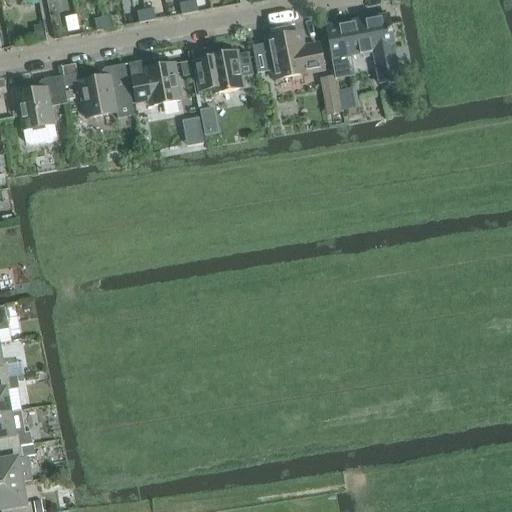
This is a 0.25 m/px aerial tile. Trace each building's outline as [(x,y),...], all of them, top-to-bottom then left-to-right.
[(187,3),(189,15),(198,13),(196,2),(187,3)] [(189,15),(187,3),(179,5),(181,16),(189,15)] [(145,11),(147,23),(155,21),(153,10),(145,11)] [(147,23),(145,11),(137,13),(139,24),(147,23)] [(336,79),(338,91),(350,89),(347,76),(354,75),(351,56),(374,51),(380,83),(399,80),(393,50),(395,49),(388,15),(326,27),(336,79)] [(103,19),(105,31),(113,29),(111,18),(103,19)] [(105,31),(103,19),(94,21),(97,32),(105,31)] [(304,48),(301,34),(266,41),(267,45),(251,47),(257,77),(272,74),(274,83),(323,74),(318,45),(304,48)] [(192,53),(199,92),(212,89),(213,95),(243,89),(241,78),(251,76),(247,54),(237,56),(237,53),(207,58),(206,50),(192,53)] [(129,65),(136,103),(148,101),(150,107),(181,101),(174,65),(145,70),(143,62),(129,65)] [(134,115),(132,104),(125,66),(107,69),(108,77),(79,83),(86,119),(116,113),(117,119),(134,115)] [(62,76),(62,77),(64,85),(76,83),(75,74),(62,76)] [(16,95),(23,131),(26,144),(30,147),(52,143),(56,138),(53,125),(54,125),(50,108),(67,104),(64,85),(62,77),(44,81),(46,89),(16,95)] [(336,79),(326,81),(328,95),(339,93),(338,91),(336,79)] [(202,108),(207,134),(221,131),(216,106),(202,108)] [(0,331),(9,330),(5,307),(0,308),(0,331)] [(0,379),(9,378),(7,365),(2,366),(0,355),(0,379)] [(0,415),(10,414),(6,392),(11,391),(9,378),(0,379),(0,415)] [(0,451),(21,448),(19,435),(14,436),(10,414),(0,415),(0,451)] [(0,486),(22,483),(31,482),(27,458),(23,459),(21,448),(0,451),(0,486)] [(25,505),(22,483),(0,486),(0,510),(6,510),(6,511),(31,511),(30,504),(25,505)] [(42,511),(41,502),(34,504),(35,511),(42,511)]
